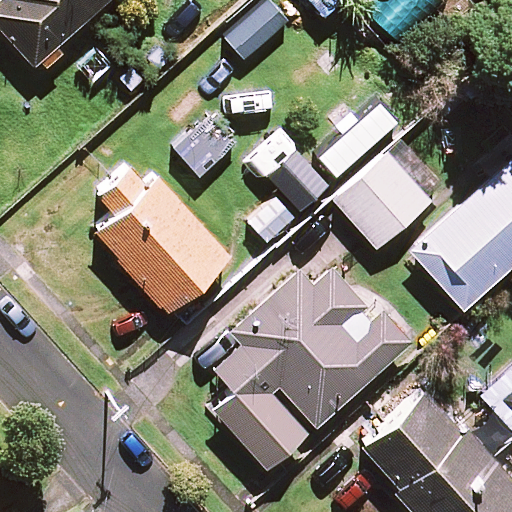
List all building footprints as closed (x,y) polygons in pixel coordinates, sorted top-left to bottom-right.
[(0,0),(0,27),(27,58),(33,53),(41,62),(58,47),(50,38),(92,0),(0,0)] [(349,13),(338,0),(329,0),(291,30),(304,48),(349,13)] [(224,121),(234,131),(307,210),(327,191),(244,102),(224,121)] [(436,182),(395,136),(329,194),(370,240),(436,182)] [(511,250),(511,144),(403,243),(456,302),(511,250)] [(138,178),(123,159),(92,186),(108,204),(88,221),(158,302),(219,249),(149,168),(138,178)] [(231,334),(205,358),(227,382),(205,401),(260,460),(299,424),(264,385),(271,378),(307,417),(309,419),(402,333),(367,294),(356,305),(307,252),(225,327),(231,334)] [(511,511),(511,484),(420,379),(351,440),(414,511),(511,511)]
